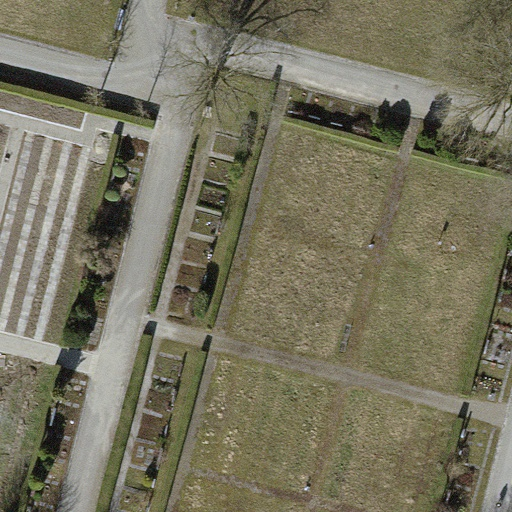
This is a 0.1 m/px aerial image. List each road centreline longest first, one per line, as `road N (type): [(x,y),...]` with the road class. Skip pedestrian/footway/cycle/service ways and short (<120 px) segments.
road 1 (track): [(0,55),(106,82),(231,50),(511,119)]
road 2 (track): [(79,511),(174,141),(150,0)]
